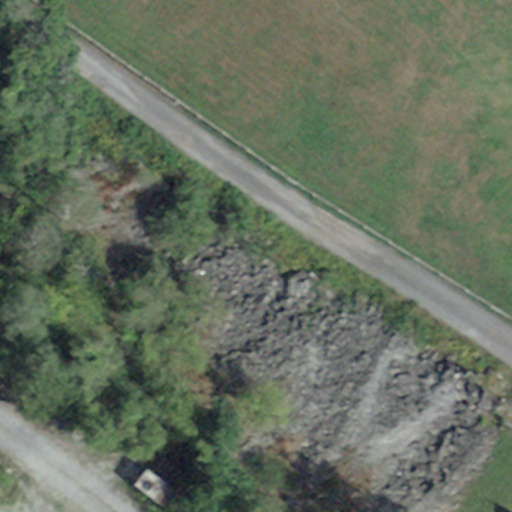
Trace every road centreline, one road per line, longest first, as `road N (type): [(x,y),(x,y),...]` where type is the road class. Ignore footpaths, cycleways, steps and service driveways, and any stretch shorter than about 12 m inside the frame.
road 1 (track): [(0,4),(511,337)]
road 2 (track): [(0,420),(112,511)]
